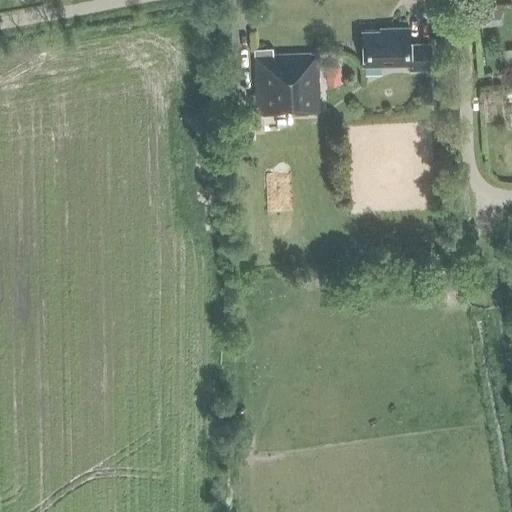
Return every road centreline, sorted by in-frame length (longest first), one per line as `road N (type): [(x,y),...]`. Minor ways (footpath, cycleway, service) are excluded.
road 1 (residential): [(461,0),(467,161),(476,189),(511,198)]
road 2 (residential): [(0,24),(122,0)]
